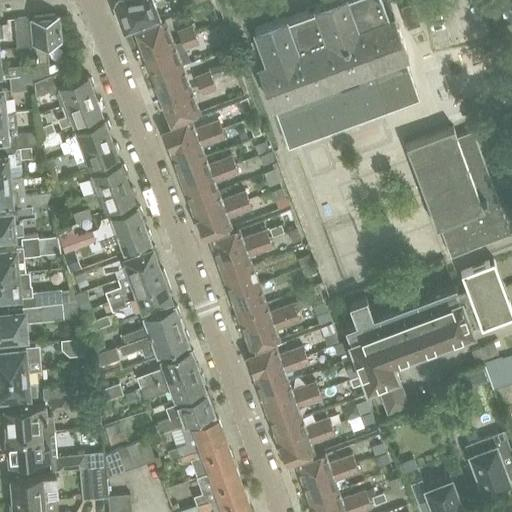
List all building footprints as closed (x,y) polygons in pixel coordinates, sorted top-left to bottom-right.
[(113,0),(113,1),(123,28),(158,14),(153,2),(157,0),(113,0)] [(288,145),(387,108),(421,97),(406,55),(410,53),(394,14),(389,16),(382,0),(325,0),(314,4),(315,8),(308,11),(307,9),(285,17),(284,15),(254,25),(266,59),(257,62),(272,104),(273,103),(288,145)] [(410,0),(398,5),(407,27),(419,23),(410,0)] [(54,14),(54,12),(33,14),(33,16),(31,17),(36,63),(49,62),(47,40),(59,39),(56,14),(54,14)] [(26,15),(12,16),(15,45),(28,44),(26,15)] [(134,28),(143,51),(173,40),(164,16),(134,28)] [(180,37),(195,31),(191,22),(177,28),(180,37)] [(198,40),(195,31),(180,37),(183,46),(198,40)] [(181,61),(173,40),(143,51),(151,72),(181,61)] [(0,72),(4,72),(4,76),(9,76),(33,73),(32,63),(5,66),(4,59),(0,59),(0,72)] [(194,73),(198,82),(212,76),(231,69),(228,60),(194,73)] [(181,61),(151,72),(160,96),(190,85),(181,61)] [(56,90),(62,104),(95,91),(92,83),(93,82),(91,76),(89,75),(88,72),(62,82),(57,70),(33,81),(35,89),(36,94),(49,89),(50,92),(56,90)] [(10,91),(35,89),(33,81),(33,73),(9,76),(10,91)] [(212,76),(198,82),(201,91),(216,86),(212,76)] [(170,120),(199,109),(190,85),(160,96),(170,120)] [(98,98),(95,91),(62,104),(65,113),(57,117),(61,126),(73,121),(102,110),(101,106),(102,104),(100,99),(98,98)] [(247,96),(239,99),(244,111),(251,108),(247,96)] [(18,110),(4,112),(0,112),(0,148),(31,145),(45,144),(43,135),(42,129),(20,131),(18,110)] [(72,149),(111,134),(109,127),(110,124),(108,119),(105,119),(104,115),(74,127),(76,132),(67,136),(72,149)] [(161,127),(168,146),(221,125),(218,116),(194,125),(190,116),(161,127)] [(53,120),(42,125),(45,134),(56,130),(53,120)] [(250,124),(254,135),(262,132),(257,121),(250,124)] [(492,122),(481,126),(489,145),(499,141),(492,122)] [(175,163),(204,152),(201,144),(224,135),(221,125),(168,146),(175,163)] [(451,254),(511,232),(472,129),(457,135),(453,126),(405,144),(435,225),(439,224),(451,254)] [(45,134),(43,135),(45,144),(61,139),(57,130),(56,130),(45,134)] [(114,142),(111,134),(72,149),(77,163),(83,161),(84,162),(88,165),(118,153),(117,150),(118,147),(116,142),(114,142)] [(266,139),(255,142),(258,152),(269,148),(266,139)] [(0,177),(21,175),(19,158),(33,157),(31,145),(0,148),(0,177)] [(259,153),(262,163),(277,158),(273,148),(259,153)] [(207,161),(204,152),(175,163),(181,181),(235,162),(231,151),(207,161)] [(46,160),(50,182),(58,179),(52,158),(46,160)] [(122,163),(120,159),(91,170),(93,175),(89,177),(95,190),(127,177),(124,171),(126,168),(124,164),(122,163)] [(181,181),(188,199),(217,188),(214,180),(238,171),(235,162),(181,181)] [(275,167),(263,171),(269,185),(280,180),(275,167)] [(26,193),(26,191),(24,175),(21,175),(0,177),(0,203),(17,201),(17,205),(31,203),(51,201),(50,191),(26,193)] [(130,185),(127,177),(95,190),(100,204),(104,202),(106,208),(135,196),(133,194),(135,191),(132,186),(130,185)] [(62,192),(58,179),(50,182),(52,194),(62,192)] [(281,186),(270,190),(277,208),(288,204),(281,186)] [(220,197),(217,188),(188,199),(195,217),(248,196),(244,188),(220,197)] [(251,206),(248,196),(195,217),(202,235),(230,225),(227,216),(251,206)] [(93,230),(96,239),(144,221),(141,213),(142,210),(140,204),(137,204),(136,202),(110,212),(111,215),(100,219),(103,226),(93,230)] [(32,210),(31,203),(17,205),(13,205),(14,209),(0,210),(0,236),(15,235),(24,234),(23,220),(20,220),(20,216),(35,215),(35,210),(32,210)] [(146,228),(144,221),(96,239),(84,243),(87,251),(119,239),(123,248),(150,238),(149,236),(151,234),(149,229),(146,228)] [(269,227),(272,235),(284,231),(281,223),(269,227)] [(297,225),(288,229),(292,241),(302,237),(297,225)] [(209,237),(216,256),(269,236),(265,227),(241,236),(238,227),(209,237)] [(0,271),(25,270),(24,255),(40,254),(38,236),(21,237),(22,245),(0,246),(0,271)] [(216,256),(223,274),(251,264),(248,254),(272,246),(269,236),(216,256)] [(128,272),(157,261),(155,255),(158,254),(154,244),(151,245),(151,243),(121,255),(121,256),(102,263),(106,272),(114,268),(117,276),(128,272)] [(74,247),(65,251),(63,251),(66,258),(76,254),(74,247)] [(309,252),(297,256),(301,266),(312,261),(309,252)] [(481,325),(492,321),(492,320),(511,312),(511,307),(509,299),(494,258),(460,270),(465,282),(456,286),(465,310),(472,328),(481,324),(481,325)] [(157,261),(128,272),(117,276),(120,284),(105,290),(109,299),(166,277),(163,268),(160,269),(157,261)] [(313,262),(301,267),(304,276),(316,271),(313,262)] [(223,274),(229,292),(258,281),(251,264),(223,274)] [(26,286),(29,284),(28,269),(25,270),(0,271),(0,296),(10,295),(27,294),(26,286)] [(76,274),(80,286),(89,283),(84,271),(76,274)] [(170,288),(166,277),(109,299),(112,308),(128,302),(128,301),(137,297),(141,307),(171,296),(168,289),(170,288)] [(265,300),(258,281),(229,292),(236,310),(265,300)] [(367,384),(377,380),(388,409),(407,402),(391,358),(472,328),(465,310),(456,286),(455,283),(373,313),(366,295),(349,301),(355,320),(344,324),(356,354),(362,372),(366,382),(367,384)] [(85,288),(75,292),(78,299),(82,310),(92,306),(85,288)] [(297,309),(309,305),(306,295),(294,300),(297,309)] [(69,300),(33,303),(7,305),(7,310),(0,310),(0,336),(25,335),(23,316),(42,314),(42,318),(83,314),(82,310),(78,299),(69,300)] [(268,308),(265,300),(236,310),(243,329),(295,310),(292,299),(268,308)] [(122,332),(125,340),(179,320),(177,313),(178,310),(176,304),(173,302),(172,301),(142,312),(146,323),(122,332)] [(313,305),(317,319),(319,323),(331,319),(324,301),(313,305)] [(299,319),(295,310),(243,329),(250,347),(278,336),(275,327),(299,319)] [(92,329),(98,327),(111,322),(108,314),(89,321),(92,329)] [(179,320),(125,340),(119,342),(123,351),(141,344),(144,352),(156,348),(156,350),(187,338),(186,337),(187,335),(185,328),(182,327),(179,320)] [(332,322),(321,326),(327,344),(338,340),(332,322)] [(98,327),(92,329),(88,331),(94,349),(104,345),(98,327)] [(90,335),(69,337),(61,337),(62,348),(69,355),(90,353),(90,335)] [(345,339),(334,343),(337,352),(348,348),(345,339)] [(475,360),(498,352),(494,341),(471,349),(475,360)] [(246,352),(253,371),(305,352),(302,343),(277,352),(274,343),(246,352)] [(0,372),(28,370),(26,356),(33,356),(32,344),(0,346),(0,372)] [(190,348),(189,344),(159,355),(162,364),(136,374),(140,385),(197,364),(194,357),(196,356),(192,347),(190,348)] [(96,352),(101,363),(119,357),(115,345),(96,352)] [(253,371),(259,390),(288,379),(284,370),(308,361),(305,352),(253,371)] [(511,381),(511,354),(484,361),(493,387),(511,381)] [(359,363),(348,367),(351,375),(362,371),(359,363)] [(200,371),(197,364),(140,385),(144,395),(170,386),(174,395),(204,384),(203,381),(205,380),(201,371),(200,371)] [(28,370),(0,372),(0,397),(37,394),(36,382),(29,383),(28,370)] [(362,371),(351,375),(354,383),(365,379),(362,371)] [(290,387),(288,379),(259,390),(266,408),(318,389),(315,379),(290,387)] [(100,388),(104,400),(123,393),(119,381),(100,388)] [(43,398),(50,397),(66,396),(66,386),(43,388),(43,398)] [(158,431),(185,422),(184,419),(213,409),(211,406),(214,405),(211,396),(208,397),(205,388),(176,399),(177,401),(166,406),(169,416),(155,421),(158,431)] [(134,389),(124,392),(127,402),(138,399),(134,389)] [(266,408),(272,426),(301,415),(297,405),(321,397),(318,389),(266,408)] [(66,396),(50,397),(51,408),(67,407),(66,396)] [(367,400),(356,404),(359,413),(371,409),(367,400)] [(3,405),(6,433),(55,428),(53,412),(46,413),(45,401),(3,405)] [(97,406),(87,406),(88,424),(98,423),(97,406)] [(374,419),(371,411),(360,415),(364,423),(374,419)] [(217,414),(192,423),(191,421),(180,425),(186,441),(176,445),(179,453),(200,446),(225,437),(217,414)] [(303,422),(301,415),(272,426),(278,444),(331,425),(327,414),(303,422)] [(121,421),(106,426),(112,443),(127,438),(121,421)] [(334,433),(331,425),(278,444),(284,460),(313,450),(310,441),(334,433)] [(57,452),(55,428),(6,433),(8,459),(50,455),(51,468),(86,465),(84,450),(57,452)] [(510,483),(501,458),(511,453),(511,452),(504,432),(467,446),(484,493),(492,489),(494,494),(510,488),(508,484),(510,483)] [(147,436),(135,440),(143,461),(154,457),(147,436)] [(208,468),(233,459),(225,437),(200,446),(179,453),(182,463),(191,460),(195,472),(208,468)] [(135,440),(125,444),(132,465),(143,461),(135,440)] [(376,453),(385,450),(382,440),(372,444),(376,453)] [(132,465),(125,444),(114,448),(121,469),(132,465)] [(104,452),(105,465),(106,474),(121,469),(114,448),(104,452)] [(324,450),(295,460),(302,480),(355,461),(353,456),(351,451),(327,459),(324,450)] [(375,455),(378,464),(389,460),(386,451),(375,455)] [(413,456),(397,462),(401,472),(417,466),(413,456)] [(218,494),(243,485),(233,459),(208,468),(195,472),(202,491),(194,494),(196,502),(197,502),(218,494)] [(358,470),(355,461),(302,480),(308,497),(337,488),(334,479),(358,470)] [(107,494),(107,493),(106,474),(105,465),(80,467),(82,496),(107,494)] [(9,477),(11,500),(44,498),(43,484),(57,483),(56,473),(9,477)] [(399,474),(388,478),(391,488),(402,484),(399,474)] [(430,500),(434,511),(463,511),(449,474),(424,483),(421,477),(410,481),(419,504),(430,500)] [(239,511),(251,508),(243,485),(218,494),(197,502),(199,510),(211,506),(213,511),(239,511)] [(340,496),(337,488),(308,497),(313,511),(324,511),(367,497),(364,488),(340,496)] [(129,491),(107,493),(107,494),(108,505),(130,503),(129,491)] [(383,492),(372,496),(375,503),(386,499),(383,492)] [(57,496),(44,498),(11,500),(12,511),(71,511),(71,510),(58,511),(57,496)] [(367,497),(324,511),(351,511),(370,505),(367,497)] [(109,511),(130,511),(130,503),(108,505),(109,511)]
